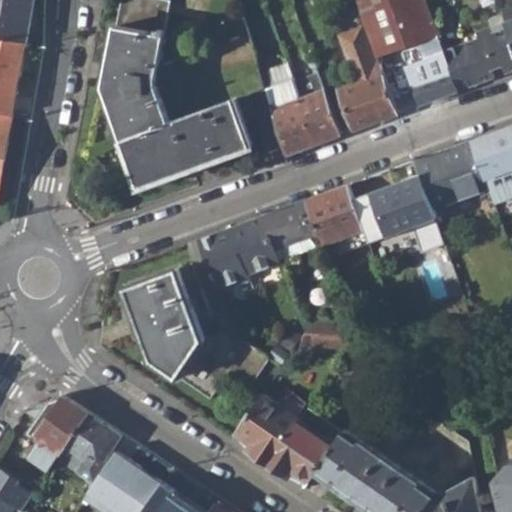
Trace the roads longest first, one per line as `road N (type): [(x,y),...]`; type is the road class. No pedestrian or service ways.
road 1 (residential): [(511,98),(92,251),(41,278)]
road 2 (residential): [(41,278),(43,182),(72,0)]
road 3 (residential): [(71,353),(289,511)]
